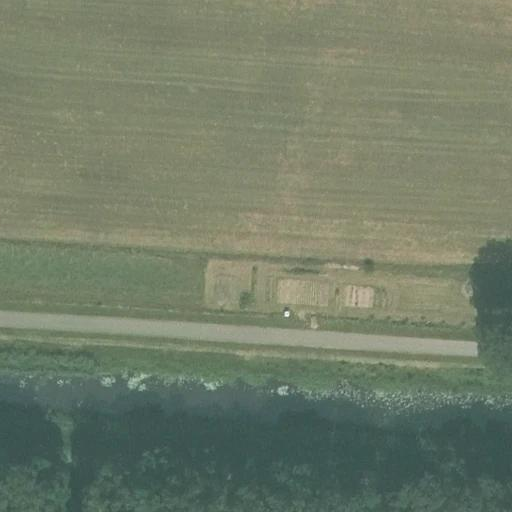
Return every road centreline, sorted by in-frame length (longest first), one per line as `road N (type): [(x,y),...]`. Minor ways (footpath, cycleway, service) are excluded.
road 1 (unclassified): [(511,350),(0,318)]
road 2 (unclassified): [(511,489),(0,461)]
